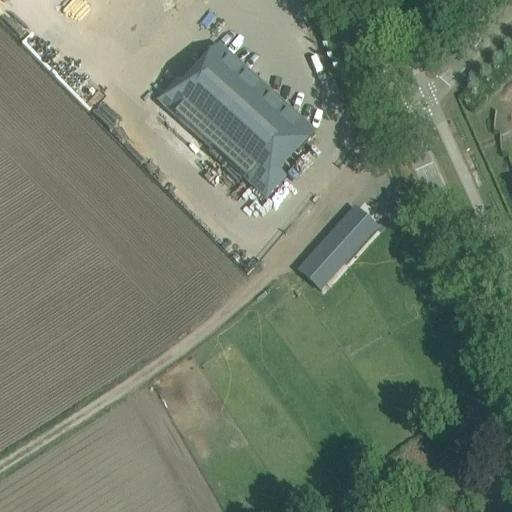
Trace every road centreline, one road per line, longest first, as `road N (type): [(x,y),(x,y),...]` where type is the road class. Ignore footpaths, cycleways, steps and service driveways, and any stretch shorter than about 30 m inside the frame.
road 1 (track): [(0,469),(206,333),(311,231),(403,121)]
road 2 (tertiary): [(511,360),(403,121)]
road 3 (unclassified): [(403,121),(511,15)]
road 4 (tertiary): [(403,121),(348,0)]
